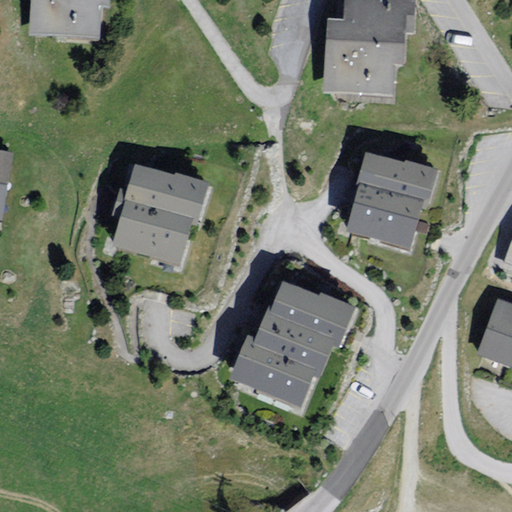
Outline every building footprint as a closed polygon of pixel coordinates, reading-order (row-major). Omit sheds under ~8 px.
[(34,0),(32,45),(101,49),(102,22),(111,22),(112,0),(34,0)] [(418,0),(349,0),(349,20),(329,18),(325,90),(395,94),(396,67),(405,68),(407,34),(417,34),(418,0)] [(429,213),(440,172),(369,153),(358,194),(366,196),(421,211),(429,213)] [(14,166),(0,162),(0,219),(5,220),(14,166)] [(209,186),(139,164),(115,243),(186,264),(209,186)] [(411,250),(421,211),(366,196),(356,235),(411,250)] [(356,311),(289,284),(276,316),(341,342),(344,343),(356,311)] [(511,304),(503,302),(481,359),(511,370),(511,304)] [(341,342),(276,316),(269,313),(257,344),(322,370),(328,372),(341,342)] [(322,370),(257,344),(249,341),(233,381),(306,410),(322,370)]
